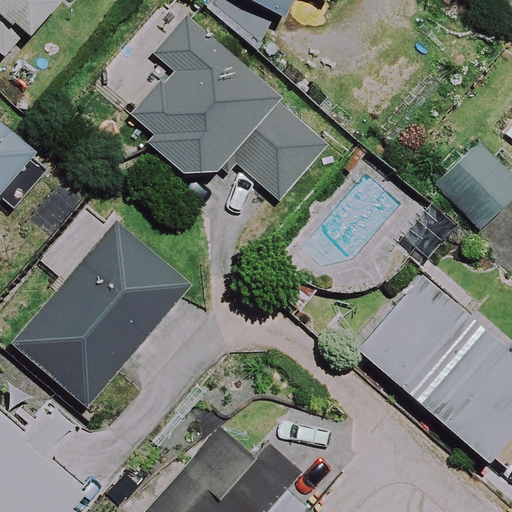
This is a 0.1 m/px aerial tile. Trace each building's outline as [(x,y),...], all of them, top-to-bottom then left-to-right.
[(0,0),(0,54),(2,56),(20,35),(26,40),(55,5),(49,0),(0,0)] [(295,0),(310,0),(326,8),(329,0),(212,0),(206,13),(255,55),(274,18),(284,23),(295,0)] [(170,74),(128,121),(148,139),(144,144),(183,179),(211,174),(224,159),(274,204),(328,145),(280,102),(188,19),(152,59),(170,74)] [(46,171),(0,130),(0,202),(10,211),(46,171)] [(511,194),(511,178),(475,145),(427,198),(472,238),(511,194)] [(446,236),(418,214),(396,242),(424,264),(446,236)] [(43,263),(67,283),(12,347),(85,408),(183,290),(111,230),(104,238),(81,218),(43,263)] [(511,465),(511,347),(426,272),(354,353),(498,481),(511,465)] [(63,511),(80,493),(0,423),(0,511),(63,511)] [(253,459),(221,430),(148,511),(266,511),(298,476),(265,446),(253,459)]
